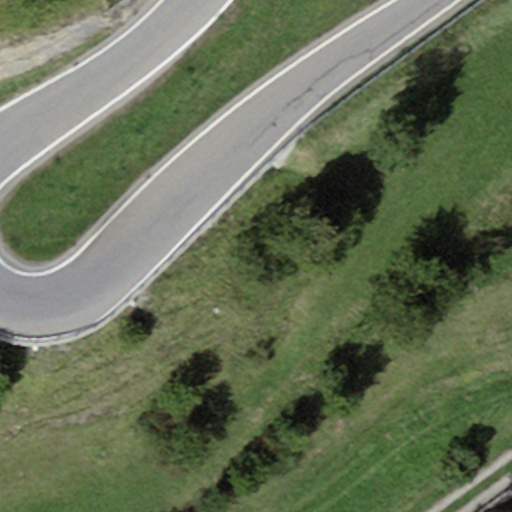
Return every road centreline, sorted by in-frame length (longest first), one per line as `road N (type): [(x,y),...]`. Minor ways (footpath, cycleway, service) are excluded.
road 1 (tertiary): [(0,299),(55,303),(90,287),(253,129),(428,0)]
road 2 (tertiary): [(201,0),(110,79),(0,143)]
